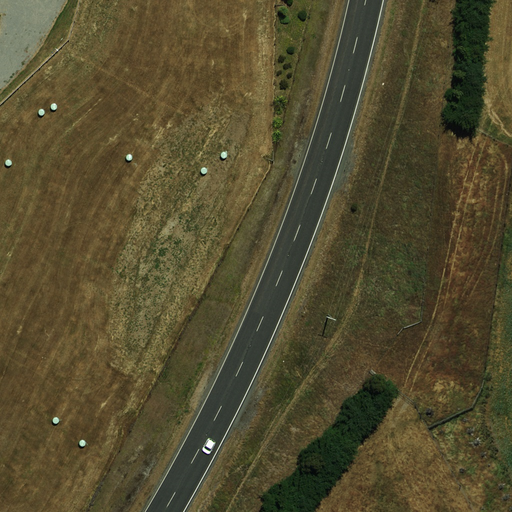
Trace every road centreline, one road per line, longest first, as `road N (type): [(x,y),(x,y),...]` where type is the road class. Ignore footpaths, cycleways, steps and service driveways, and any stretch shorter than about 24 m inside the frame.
road 1 (primary): [(163,511),(278,281),(365,0)]
road 2 (track): [(303,215),(393,307),(504,511)]
